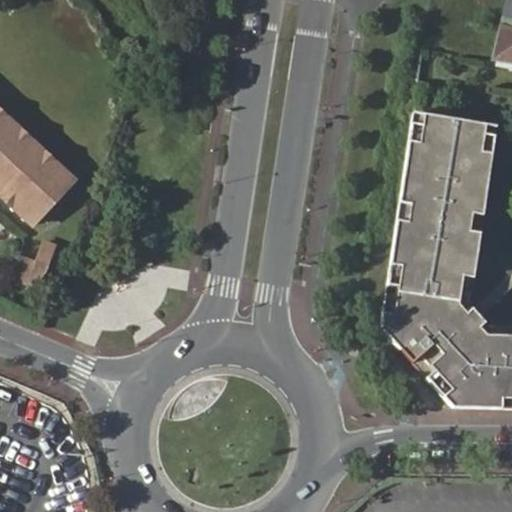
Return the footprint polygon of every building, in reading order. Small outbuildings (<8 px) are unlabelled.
[(511,59),(511,26),(504,25),(496,57),(511,59)] [(441,404),(511,406),(511,322),(492,322),(481,309),(475,302),(498,127),(415,113),(384,342),(441,404)] [(0,197),(30,225),(71,181),(0,115),(0,197)] [(34,268),(27,287),(42,292),(57,251),(42,246),(34,268)] [(13,282),(27,287),(34,268),(20,263),(13,282)]
